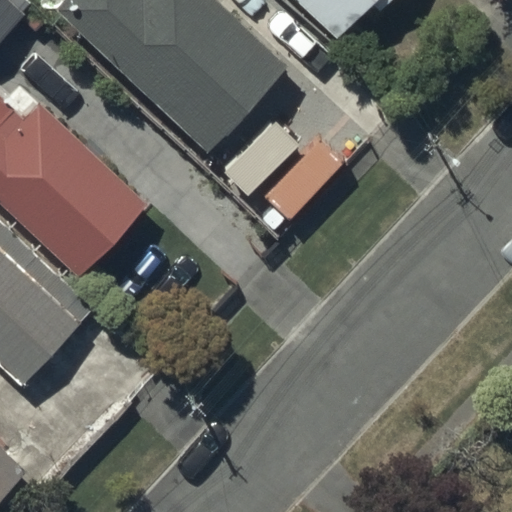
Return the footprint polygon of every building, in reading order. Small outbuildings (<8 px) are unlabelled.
[(0,0),(0,26),(22,3),(19,0),(0,0)] [(56,0),(204,139),(285,54),(227,0),(56,0)] [(304,0),(330,24),(352,0),(375,0),(377,1),(378,0),(304,0)] [(0,196),(75,266),(145,192),(36,90),(22,106),(0,85),(0,196)] [(0,213),(0,351),(23,373),(92,299),(0,213)] [(0,486),(25,460),(0,435),(0,486)]
